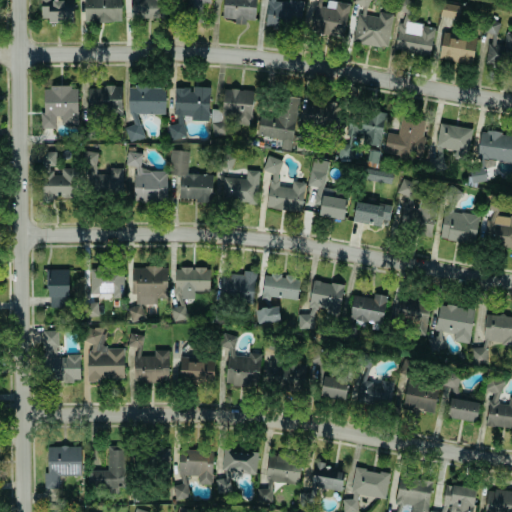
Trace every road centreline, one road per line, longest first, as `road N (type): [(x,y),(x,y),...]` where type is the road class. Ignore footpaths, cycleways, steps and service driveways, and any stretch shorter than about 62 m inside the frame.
road 1 (residential): [(511,102),(234,55),(0,55)]
road 2 (residential): [(18,0),(24,511)]
road 3 (residential): [(21,235),(230,236),(511,282)]
road 4 (residential): [(511,463),(238,417),(23,416)]
